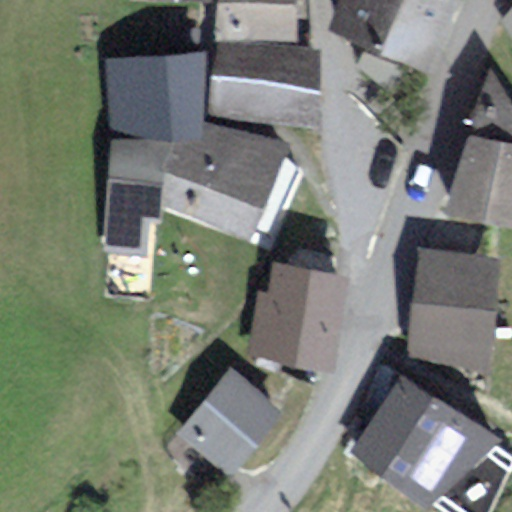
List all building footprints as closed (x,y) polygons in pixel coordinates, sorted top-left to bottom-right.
[(296,0),(224,0),(224,31),(297,32),(296,0)] [(349,0),(342,18),(364,27),(374,32),(363,59),(398,75),(409,47),(426,53),(446,0),(349,0)] [(317,54),(223,49),(220,105),(315,109),(317,54)] [(198,53),(114,59),(119,126),(202,120),(198,53)] [(511,103),(496,78),(456,197),(511,211),(511,103)] [(145,209),(158,211),(161,193),(263,232),(291,151),(215,128),(173,135),(115,135),(109,240),(145,246),(145,209)] [(495,251),(425,246),(418,349),(488,354),(495,251)] [(342,270),(284,263),(280,294),(266,292),(259,344),(331,353),(342,270)] [(281,402),(234,365),(169,446),(207,476),(221,458),(231,465),(281,402)] [(471,511),(486,511),(511,454),(511,449),(500,443),(485,434),(495,421),(410,370),(399,387),(356,455),(411,496),(429,485),(471,511)]
